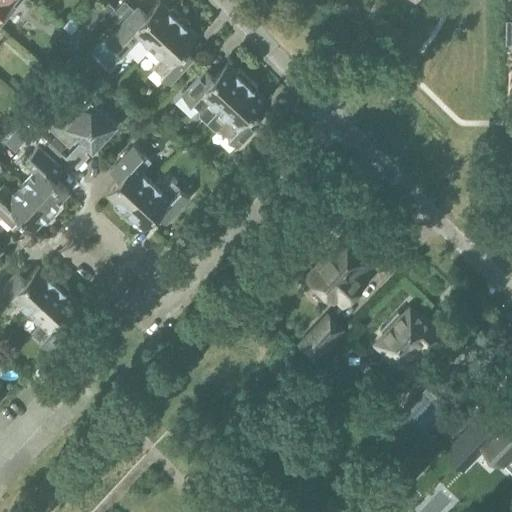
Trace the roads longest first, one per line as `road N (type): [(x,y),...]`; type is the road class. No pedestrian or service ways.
road 1 (unclassified): [(78,242),(143,305),(163,307),(336,124)]
road 2 (unclassified): [(511,288),(336,124)]
road 3 (unclassified): [(336,124),(218,0)]
